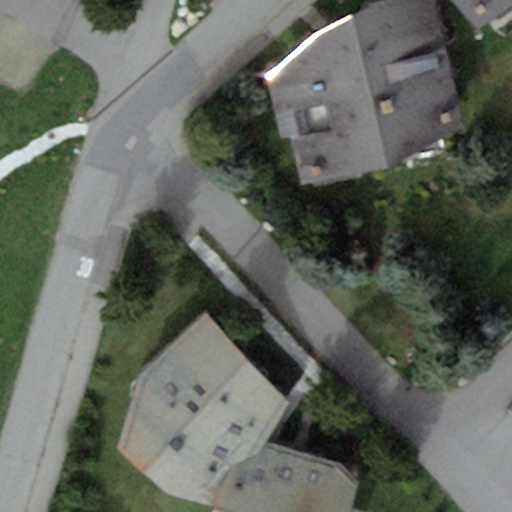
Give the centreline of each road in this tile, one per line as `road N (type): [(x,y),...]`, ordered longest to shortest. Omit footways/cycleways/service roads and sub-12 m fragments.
road 1 (residential): [(10,511),(122,122)]
road 2 (residential): [(122,122),(258,0)]
road 3 (residential): [(122,122),(158,0)]
